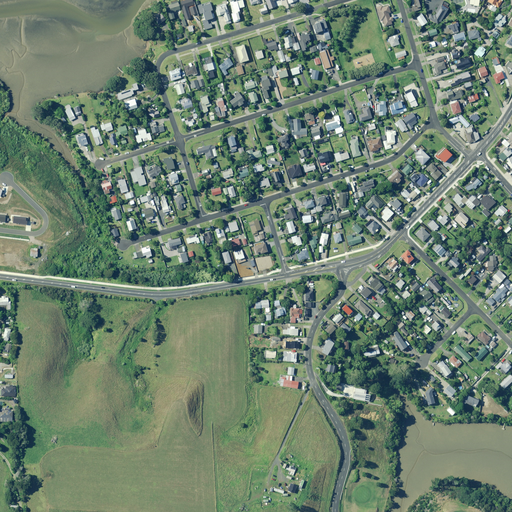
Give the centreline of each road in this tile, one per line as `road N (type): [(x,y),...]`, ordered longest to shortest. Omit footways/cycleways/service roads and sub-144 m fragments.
road 1 (tertiary): [(287,275),(168,294),(0,276)]
road 2 (residential): [(179,139),(157,73),(164,55),(342,0)]
road 3 (residential): [(179,139),(418,64)]
road 4 (unclassified): [(342,284),(308,346),(309,372),(345,445),(335,511)]
road 5 (residential): [(432,121),(386,161),(264,200)]
